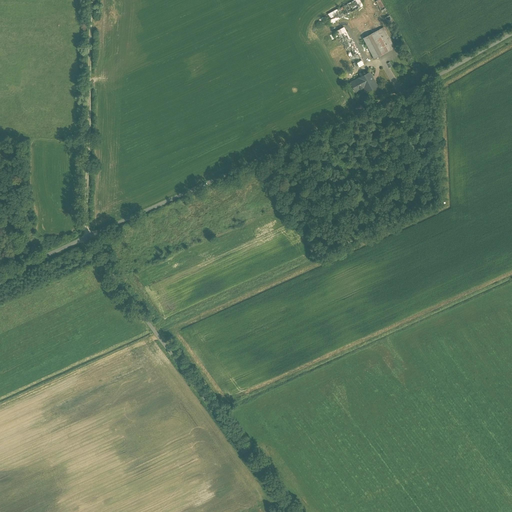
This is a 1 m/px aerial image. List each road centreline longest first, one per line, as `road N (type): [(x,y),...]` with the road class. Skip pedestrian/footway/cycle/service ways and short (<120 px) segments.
road 1 (unclassified): [(86,238),(511,33)]
road 2 (unclassified): [(86,238),(289,511)]
road 3 (track): [(91,0),(86,238)]
